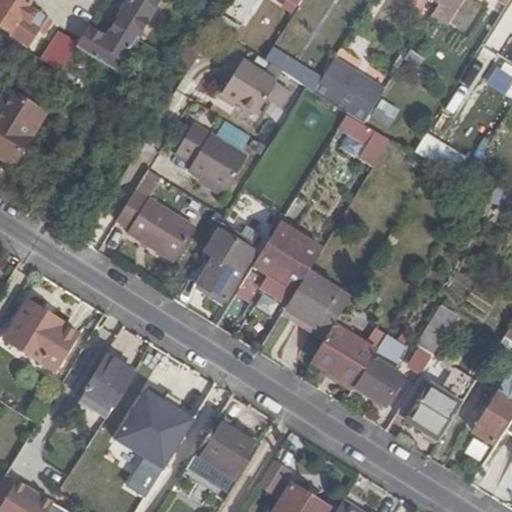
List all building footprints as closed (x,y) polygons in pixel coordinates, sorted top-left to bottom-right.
[(31,0),(0,0),(0,25),(29,43),(46,18),(42,15),(28,6),(31,0)] [(50,2),(46,0),(31,0),(28,6),(42,15),(50,2)] [(123,0),(103,34),(86,24),(83,29),(125,54),(137,36),(157,0),(123,0)] [(204,0),(200,7),(219,20),(225,11),(208,0),(204,0)] [(444,28),(461,0),(440,0),(429,18),(444,28)] [(42,15),(46,18),(70,33),(78,20),(50,2),(42,15)] [(213,29),(219,20),(200,7),(199,6),(192,16),(213,29)] [(83,29),(86,24),(78,20),(70,33),(67,40),(73,44),(83,29)] [(83,29),(73,44),(115,69),(125,54),(83,29)] [(511,31),(508,30),(498,59),(511,63),(511,31)] [(315,88),(322,77),(272,46),(264,60),(269,63),(281,70),(306,85),(314,90),(315,88)] [(414,72),(420,62),(407,53),(400,64),(414,72)] [(386,86),(336,54),(322,77),(315,88),(365,120),(386,86)] [(238,94),(235,98),(257,111),(276,80),(275,79),(263,72),(241,60),(225,86),(238,94)] [(281,70),(269,63),(263,72),(275,79),(281,70)] [(223,91),(235,98),(238,94),(225,86),(223,91)] [(0,156),(12,164),(43,113),(5,90),(0,97),(0,156)] [(380,100),(374,113),(391,122),(398,109),(380,100)] [(202,176),(223,189),(245,154),(185,116),(169,142),(195,159),(189,168),(202,176)] [(342,118),(336,130),(380,150),(385,138),(342,118)] [(358,156),(375,164),(387,139),(370,131),(358,156)] [(134,189),(146,197),(156,180),(144,172),(134,189)] [(225,191),(223,189),(202,176),(199,181),(222,195),(225,191)] [(134,189),(116,218),(129,227),(126,230),(174,260),(194,227),(146,197),(134,189)] [(485,214),(492,203),(475,191),(467,204),(485,214)] [(492,203),(511,215),(511,214),(511,205),(497,196),(492,203)] [(280,222),(253,264),(294,292),(311,265),(321,249),(280,222)] [(217,228),(203,251),(212,257),(197,283),(224,300),(254,252),(217,228)] [(294,292),(287,304),(330,331),(333,326),(354,293),(311,265),(294,292)] [(77,333),(27,300),(3,339),(53,370),(77,333)] [(433,356),(457,316),(440,304),(415,344),(433,356)] [(330,331),(311,362),(330,373),(353,388),(354,387),(375,353),(333,326),(330,331)] [(375,353),(354,387),(384,406),(402,378),(389,369),(401,348),(385,338),(375,353)] [(106,416),(131,374),(105,357),(80,399),(106,416)] [(330,373),(327,377),(351,392),(353,388),(330,373)] [(492,445),(511,412),(511,378),(509,377),(474,433),(492,445)] [(419,378),(396,416),(438,442),(461,405),(419,378)] [(142,389),(111,439),(158,467),(188,417),(142,389)] [(46,406),(34,427),(18,451),(38,464),(66,418),(46,406)] [(259,446),(216,419),(195,453),(225,472),(238,480),(259,446)] [(472,436),(463,451),(478,460),(487,445),(472,436)] [(285,482),(291,472),(274,461),(257,488),(273,499),(285,482)] [(225,472),(222,477),(235,485),(238,480),(225,472)] [(19,482),(0,510),(0,511),(45,511),(52,503),(19,482)] [(278,502),(289,484),(285,482),(273,499),(278,502)] [(325,511),(327,509),(289,484),(278,502),(271,511),(325,511)] [(359,511),(341,500),(334,511),(359,511)]
